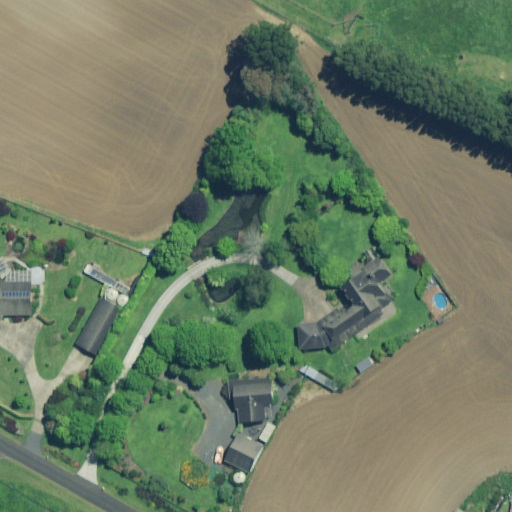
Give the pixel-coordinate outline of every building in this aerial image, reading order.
[(371,250),(334,278),(354,304),(326,325),(339,343),(391,305),(373,281),(387,271),(371,250)] [(30,271),(6,271),(1,261),(0,261),(0,325),(6,317),(31,317),(31,271),(30,271)] [(115,280),(86,263),(81,273),(109,289),(115,280)] [(123,312),(102,300),(76,346),(97,357),(123,312)] [(328,350),(326,325),(297,328),(300,352),(328,350)] [(368,358),(356,367),(361,375),(374,365),(368,358)] [(341,385),(304,364),(299,373),(336,394),(341,385)] [(228,381),(229,406),(236,405),(236,424),(266,424),(266,405),(273,405),(272,380),(228,381)] [(263,448),(239,436),(225,463),(250,475),(263,448)]
